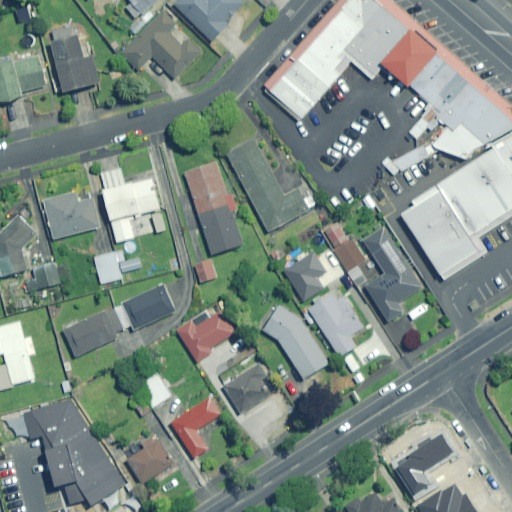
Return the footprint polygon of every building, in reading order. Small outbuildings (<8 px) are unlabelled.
[(128,0),(132,4),(126,9),(137,21),(159,0),(128,0)] [(179,0),(174,5),(212,43),(229,25),(226,22),(244,4),(240,0),(179,0)] [(340,0),(264,86),(300,118),(351,62),(371,79),(381,66),(452,122),(430,146),(464,159),(476,152),(511,131),(510,134),(492,146),(493,149),(411,202),(413,206),(400,217),(444,281),(486,253),(478,240),(511,217),(511,105),(391,0),(340,0)] [(177,24),(163,11),(121,55),(139,71),(152,58),(175,80),(203,51),(189,38),(181,46),(168,34),(177,24)] [(107,24),(101,30),(112,42),(118,36),(107,24)] [(50,33),(52,43),(63,93),(98,85),(92,58),(83,60),(78,37),(75,38),(72,28),(50,33)] [(48,86),(40,52),(0,62),(0,104),(23,98),(22,93),(48,86)] [(303,184),(283,195),(254,140),(226,155),(269,234),(316,208),(303,184)] [(401,171),(429,157),(424,146),(391,162),(401,171)] [(226,195),(216,165),(185,175),(211,256),(243,246),(232,211),(236,210),(231,194),(226,195)] [(124,186),(120,170),(99,175),(116,244),(134,239),(129,218),(159,210),(152,179),(124,186)] [(78,203),(76,193),(44,201),(54,240),(99,229),(92,199),(78,203)] [(23,249),(38,235),(20,215),(0,234),(0,270),(2,278),(29,271),(23,249)] [(338,225),(325,233),(359,287),(367,281),(358,267),(366,262),(352,241),(350,243),(338,225)] [(422,289),(384,229),(363,242),(384,275),(365,287),(388,323),(404,313),(398,304),(422,289)] [(124,262),(121,251),(93,259),(100,285),(121,280),(117,264),(124,262)] [(216,279),(210,261),(195,265),(200,283),(216,279)] [(60,285),(55,263),(33,269),(36,279),(25,282),(28,293),(60,285)] [(114,308),(124,330),(131,327),(133,332),(175,313),(163,286),(114,308)] [(339,303),(334,295),(310,309),(342,359),(358,349),(352,338),(366,329),(346,299),(339,303)] [(328,365),(297,315),(277,306),(264,333),(279,340),(304,380),(328,365)] [(124,330),(114,308),(63,331),(75,358),(117,339),(115,335),(124,330)] [(193,321),(177,331),(197,363),(212,353),(210,350),(236,333),(231,325),(228,327),(219,313),(197,327),(193,321)] [(24,340),(19,322),(0,327),(0,355),(4,355),(7,365),(0,367),(0,391),(35,381),(28,358),(34,356),(29,338),(24,340)] [(228,395),(231,400),(242,416),(272,397),(262,381),(267,378),(258,364),(223,387),(228,395)] [(171,397),(154,372),(136,384),(140,391),(129,398),(142,417),(171,397)] [(92,404),(84,393),(77,398),(84,409),(92,404)] [(221,416),(210,398),(171,423),(194,460),(208,451),(196,432),(221,416)] [(417,447),(408,435),(397,443),(406,455),(417,447)] [(157,440),(155,442),(152,437),(127,453),(130,457),(126,459),(142,485),(173,466),(157,440)] [(72,474),(63,440),(52,442),(61,477),(72,474)] [(446,511),(461,503),(452,488),(461,482),(442,452),(428,461),(433,468),(419,477),(410,482),(422,502),(428,511),(446,511)] [(123,494),(110,465),(78,479),(91,509),(123,494)] [(33,484),(30,470),(0,477),(0,478),(4,494),(16,491),(21,511),(26,511),(54,505),(48,480),(33,484)] [(485,511),(495,506),(486,490),(474,498),(482,511),(485,511)] [(380,500),(376,494),(361,504),(358,499),(346,507),(348,511),(400,511),(389,495),(380,500)]
